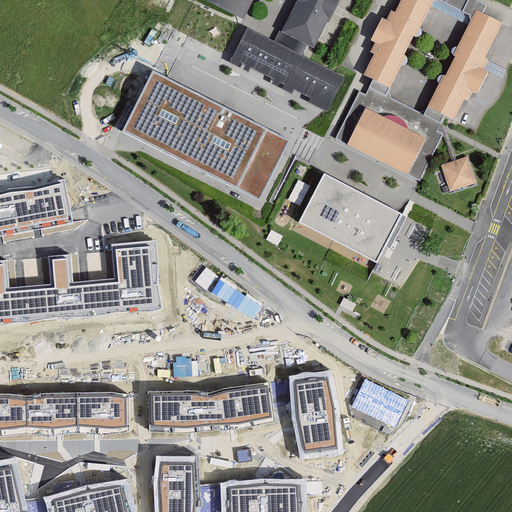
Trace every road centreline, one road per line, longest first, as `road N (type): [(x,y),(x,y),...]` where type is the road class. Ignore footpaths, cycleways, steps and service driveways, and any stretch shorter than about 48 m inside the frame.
road 1 (residential): [(511,415),(362,357),(67,143),(0,107)]
road 2 (track): [(447,393),(345,511)]
